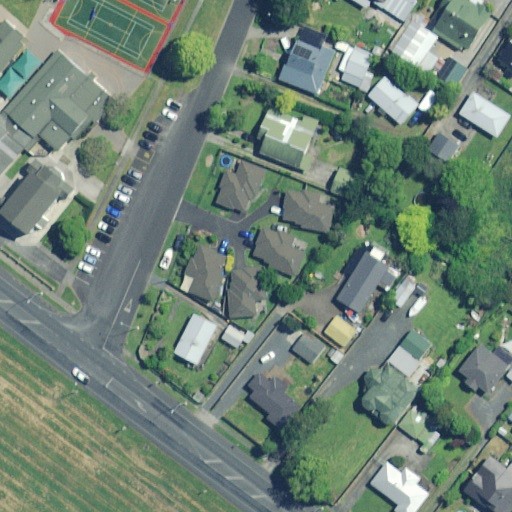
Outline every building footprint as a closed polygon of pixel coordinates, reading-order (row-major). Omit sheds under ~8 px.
[(353,0),(367,9),(372,1),(379,5),(374,14),(401,30),(419,0),(353,0)] [(492,12),(474,0),(452,0),(432,31),(465,53),(492,12)] [(432,30),(417,19),(391,54),(406,65),(432,30)] [(0,24),(0,66),(21,41),(0,24)] [(327,34),(305,25),(281,79),(315,94),(335,51),(322,46),(327,34)] [(511,75),(511,39),(509,38),(497,60),(508,66),(504,74),(511,78),(511,75)] [(373,75),(366,72),(372,55),(350,45),(339,69),(346,72),(342,80),(366,91),(373,75)] [(0,110),(0,118),(23,138),(38,121),(61,140),(83,115),(61,97),(80,74),(51,50),(0,110)] [(11,67),(25,80),(41,62),(27,50),(11,67)] [(466,68),(450,58),(437,79),(453,89),(466,68)] [(25,80),(11,67),(0,80),(0,89),(9,98),(25,80)] [(417,105),(385,77),(368,96),(401,124),(417,105)] [(439,97),(430,90),(418,107),(427,114),(439,97)] [(510,116),(473,93),(460,114),(497,137),(510,116)] [(303,122),(269,108),(257,138),(264,140),(259,153),(308,171),(314,155),(306,153),(318,121),(305,116),(303,122)] [(0,118),(0,166),(23,138),(0,118)] [(459,146),(439,134),(429,150),(449,162),(459,146)] [(265,172),(243,161),(236,176),(227,171),(219,186),(222,188),(216,202),(244,215),(265,172)] [(63,190),(33,166),(0,207),(0,226),(20,243),(63,190)] [(362,177),(338,168),(329,191),(353,201),(362,177)] [(284,197),(281,207),(286,208),(282,220),(328,234),(336,208),(317,203),(319,198),(287,188),(284,197)] [(294,238),(264,226),(252,255),(270,262),(269,266),(297,277),(306,254),(290,248),(294,238)] [(227,254),(190,243),(181,276),(194,279),(190,295),(214,302),(227,254)] [(375,249),(371,255),(367,252),(336,299),(359,314),(378,286),(386,291),(399,273),(390,267),(380,260),(384,255),(375,249)] [(264,301),(263,267),(228,269),(229,285),(230,318),(255,316),(255,302),(264,301)] [(415,287),(404,280),(391,301),(402,308),(415,287)] [(217,326),(194,315),(175,353),(197,364),(217,326)] [(356,331),(337,317),(325,333),(344,347),(356,331)] [(245,336),(229,327),(222,338),(237,348),(245,336)] [(431,345),(412,330),(400,345),(420,360),(431,345)] [(326,346),(308,331),(293,349),(311,364),(326,346)] [(493,354),(481,344),(458,370),(469,379),(465,382),(475,391),(479,387),(488,394),(511,365),(511,358),(499,347),(493,354)] [(420,363),(399,346),(388,360),(409,377),(420,363)] [(420,391),(385,364),(382,368),(375,363),(362,380),(368,385),(363,392),(367,394),(360,403),(391,427),(420,391)] [(419,368),(412,377),(421,384),(428,375),(419,368)] [(268,382),(258,374),(249,386),(255,391),(250,398),(271,414),(267,418),(282,431),(302,407),(284,393),(288,388),(273,375),(268,382)] [(416,405),(400,427),(423,443),(418,450),(425,455),(446,426),(416,405)] [(351,466),(345,454),(328,462),(334,474),(351,466)] [(492,511),(509,511),(511,508),(511,463),(511,464),(507,470),(490,457),(464,492),(492,511)] [(402,474),(388,463),(372,484),(399,505),(395,511),(396,511),(415,511),(429,494),(416,484),(420,479),(407,468),(402,474)]
